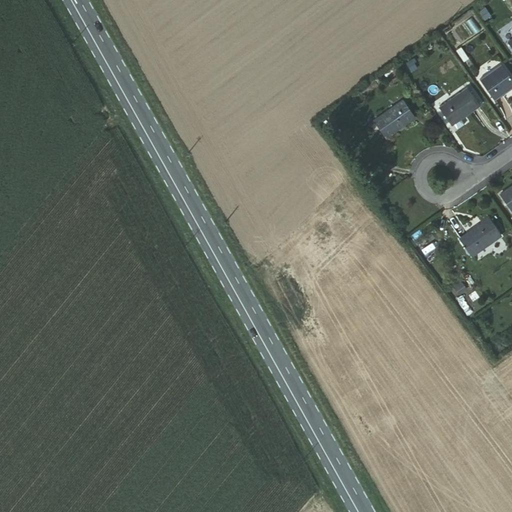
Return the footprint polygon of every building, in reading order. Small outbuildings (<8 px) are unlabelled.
[(511,88),(511,87),(497,65),(476,79),(491,102),(511,88)] [(478,106),(468,91),(441,109),(451,124),(478,106)] [(414,117),(403,101),(375,119),(386,136),(414,117)] [(511,177),(493,190),(504,205),(511,200),(511,177)] [(495,235),(482,218),(455,236),(468,253),(495,235)]
